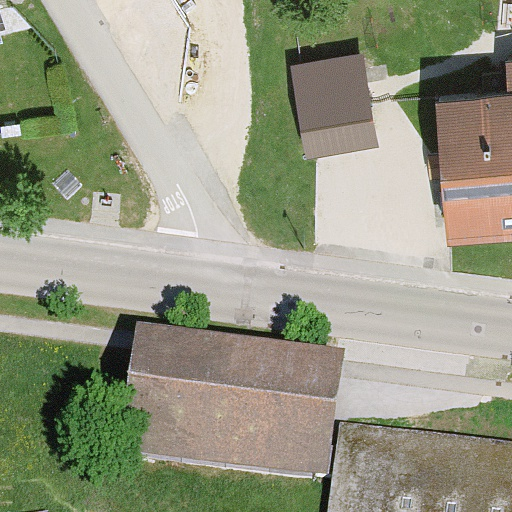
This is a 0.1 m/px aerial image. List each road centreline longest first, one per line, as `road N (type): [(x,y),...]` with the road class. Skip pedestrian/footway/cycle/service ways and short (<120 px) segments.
road 1 (residential): [(215,290),(196,225),(60,0)]
road 2 (secondary): [(215,290),(511,329)]
road 3 (secondary): [(0,262),(215,290)]
